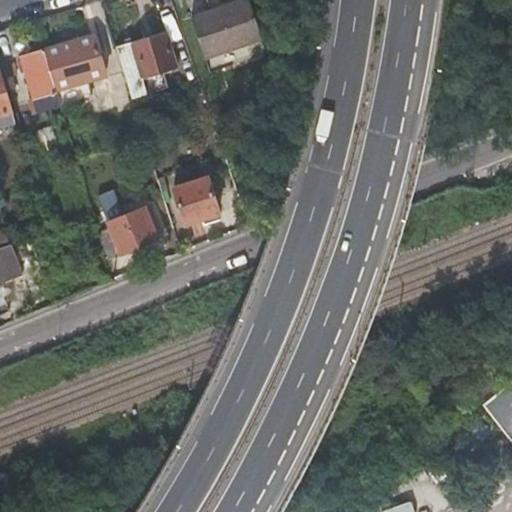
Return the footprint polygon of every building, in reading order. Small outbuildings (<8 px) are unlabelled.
[(247,0),(245,0),(190,20),(210,74),(232,66),(227,53),(246,47),(261,41),(247,0)] [(176,63),(169,45),(163,27),(114,42),(130,94),(145,89),(140,75),(161,68),(176,63)] [(91,34),(44,48),(54,86),(103,71),(91,34)] [(227,53),(232,66),(251,60),(246,47),(227,53)] [(54,86),(44,48),(21,54),(22,57),(25,68),(33,95),(55,89),(54,86)] [(25,68),(22,57),(17,59),(20,69),(25,68)] [(140,75),(145,89),(165,82),(161,68),(140,75)] [(0,126),(12,123),(0,79),(0,126)] [(36,127),(37,132),(39,138),(50,135),(47,124),(36,127)] [(207,171),(190,177),(173,183),(186,222),(221,210),(207,171)] [(99,230),(104,243),(109,256),(160,237),(148,202),(112,215),(115,223),(99,230)] [(0,273),(15,269),(8,246),(0,247),(0,273)] [(384,511),(383,511),(415,511),(413,503),(384,511)]
